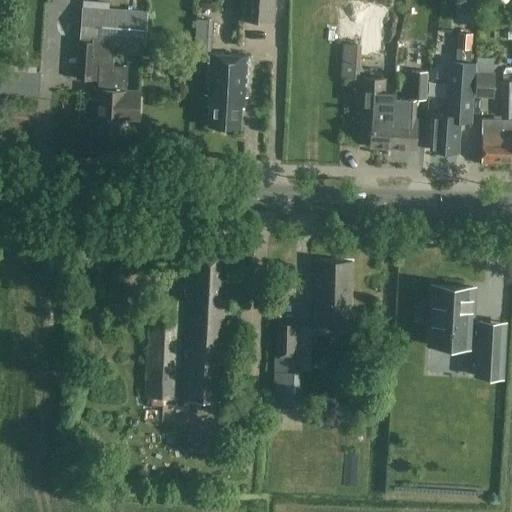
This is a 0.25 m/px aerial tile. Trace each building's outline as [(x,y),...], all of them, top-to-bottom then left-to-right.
[(274,0),(242,0),(241,19),(273,21),(274,0)] [(86,119),(94,120),(93,133),(121,135),(122,119),(136,120),(138,92),(124,92),(126,67),(101,66),(102,43),(144,46),(147,12),(81,8),(77,68),(92,69),(93,67),(98,67),(96,101),(88,100),(83,104),(83,115),(86,119)] [(367,36),(368,11),(356,11),(356,36),(367,36)] [(196,18),(195,32),(194,51),(210,52),(212,19),(196,18)] [(472,48),(473,32),(458,31),(457,47),(472,48)] [(361,43),(342,42),(341,77),(359,77),(361,43)] [(379,54),(379,45),(363,44),(363,53),(379,54)] [(473,64),(470,64),(471,48),(456,47),(455,63),(448,62),(444,114),(432,113),(429,150),(457,152),(459,115),(469,116),(473,64)] [(206,96),(206,106),(208,107),(207,126),(238,128),(239,109),(242,109),(242,98),(245,98),(248,56),(205,54),(203,96),(206,96)] [(40,73),(23,72),(1,70),(0,87),(0,90),(39,93),(40,73)] [(409,99),(396,98),(394,147),(414,148),(415,118),(413,118),(413,99),(424,99),(425,71),(410,70),(409,99)] [(475,71),(474,95),(491,96),(492,72),(475,71)] [(370,146),(394,147),(396,98),(394,98),(394,90),(382,90),(383,80),(362,79),(361,105),(360,122),(371,123),(370,146)] [(511,80),(500,81),(500,117),(511,117),(511,80)] [(511,162),(511,119),(482,119),(481,161),(511,162)] [(229,257),(185,255),(183,300),(148,299),(144,397),(225,401),(230,291),(228,291),(229,257)] [(316,261),(314,325),(349,326),(351,262),(316,261)] [(469,347),(472,287),(433,285),(429,345),(469,347)] [(500,377),(502,347),(503,323),(479,321),(476,376),(500,377)] [(276,323),(275,356),(275,371),(273,371),(273,393),(298,393),(298,371),(294,371),(294,357),(296,324),(276,323)] [(277,423),(302,423),(302,406),(277,406),(277,423)]
